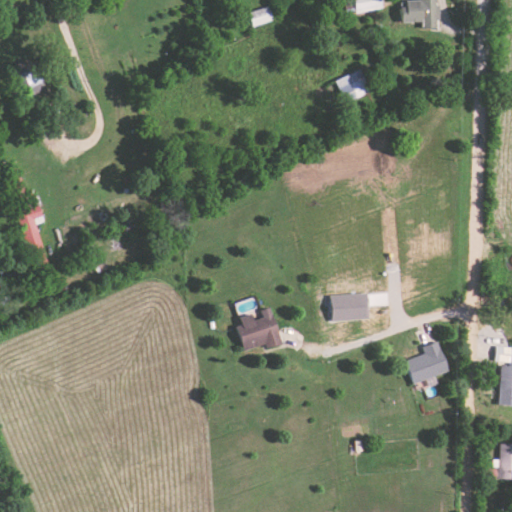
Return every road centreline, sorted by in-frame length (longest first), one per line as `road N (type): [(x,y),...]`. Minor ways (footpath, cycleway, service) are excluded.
road 1 (residential): [(471,511),(491,0)]
road 2 (residential): [(66,0),(174,267)]
